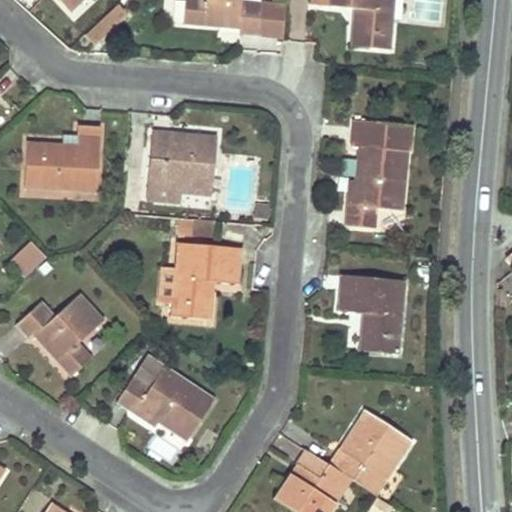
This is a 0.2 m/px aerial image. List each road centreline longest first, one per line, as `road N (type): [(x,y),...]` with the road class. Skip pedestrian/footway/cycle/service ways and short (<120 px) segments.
road 1 (residential): [(0,12),(55,64),(77,74),(259,89),(287,102),(300,128),(280,373),(270,405),(216,490),(196,504),(165,503)]
road 2 (secondary): [(495,0),(471,264),(482,511)]
road 3 (residential): [(165,503),(0,397)]
